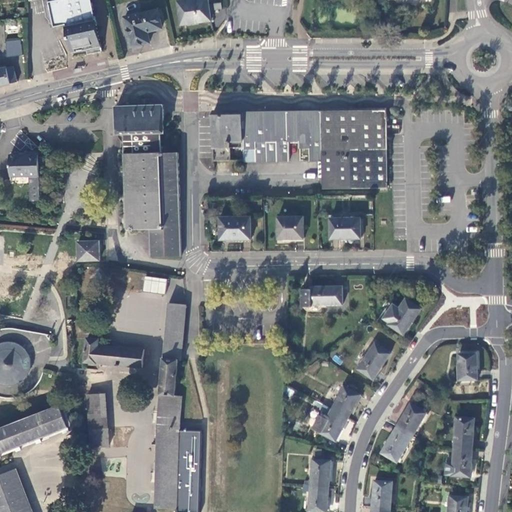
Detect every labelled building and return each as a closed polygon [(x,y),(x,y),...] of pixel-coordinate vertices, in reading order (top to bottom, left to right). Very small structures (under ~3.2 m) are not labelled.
[(92,53),(102,51),(101,46),(96,21),(90,0),(59,0),(49,2),(54,27),(65,25),(65,28),(71,53),(91,49),(92,53)] [(208,0),(183,0),(179,1),(182,24),(211,21),(208,0)] [(157,11),(125,17),(132,47),(149,43),(146,32),(161,28),(157,11)] [(8,56),(23,55),(23,44),(7,45),(8,56)] [(0,86),(17,82),(13,66),(0,69),(0,86)] [(128,131),(160,129),(164,129),(163,107),(163,105),(159,105),(154,105),(154,104),(152,102),(147,102),(147,99),(144,99),(141,99),(141,102),(136,102),(134,105),(134,106),(128,106),(116,107),(116,131),(128,131)] [(322,112),(322,161),(323,189),(388,187),(386,111),(322,112)] [(310,149),(310,161),(322,161),(322,112),(243,113),(244,147),(244,162),(290,162),(290,142),(300,142),(300,149),(310,149)] [(213,116),(214,161),(230,161),(230,147),(244,147),(243,113),(213,113),(213,116)] [(160,129),(128,131),(128,143),(125,143),(125,152),(127,230),(149,230),(150,258),(182,257),(181,229),(179,153),(162,153),(162,152),(161,152),(160,129)] [(31,176),(32,199),(40,199),(39,176),(39,171),(39,154),(25,155),(11,155),(11,176),(31,176)] [(304,217),(278,217),(279,240),(304,239),(304,217)] [(251,218),(221,218),(221,240),(251,240),(251,218)] [(361,219),(331,219),(332,239),(361,238),(361,219)] [(100,241),(79,242),(79,253),(80,261),(101,260),(100,241)] [(21,329),(33,331),(48,333),(59,275),(50,274),(22,268),(12,328),(21,329)] [(165,294),(166,278),(144,276),(143,292),(165,294)] [(311,290),(303,289),(303,308),(312,307),(312,305),(343,305),(343,287),(311,287),(311,290)] [(405,335),(422,310),(407,299),(400,308),(395,305),(385,319),(391,323),(390,324),(405,335)] [(169,304),(164,360),(178,361),(181,361),(182,356),(186,306),(169,304)] [(85,362),(143,368),(145,351),(100,346),(100,339),(88,338),(85,362)] [(23,381),(30,374),(33,364),(31,357),(30,352),(22,343),(9,341),(1,343),(0,343),(0,382),(9,385),(18,384),(23,381)] [(374,379),(392,354),(377,344),(360,369),(374,379)] [(477,352),(459,353),(460,379),(477,379),(477,352)] [(17,387),(2,387),(0,386),(0,397),(2,398),(8,399),(14,398),(20,397),(26,395),(29,393),(33,390),(36,387),(39,383),(41,379),(43,375),(44,370),(46,364),(46,357),(36,354),(33,373),(27,381),(17,387)] [(164,360),(161,394),(175,396),(178,361),(164,360)] [(333,410),(349,418),(361,395),(345,387),(333,410)] [(88,396),(91,448),(110,446),(106,394),(88,396)] [(161,394),(158,425),(156,509),(178,509),(181,419),(183,396),(175,396),(161,394)] [(411,403),(398,426),(413,435),(427,413),(411,403)] [(333,410),(323,405),(321,409),(330,414),(328,420),(321,417),(314,429),(337,441),(349,418),(333,410)] [(0,453),(68,427),(60,406),(0,429),(0,453)] [(455,447),(472,449),(475,418),(457,417),(455,447)] [(413,435),(398,426),(382,452),(398,461),(413,435)] [(470,476),(472,449),(455,447),(453,475),(470,476)] [(313,459),(311,486),(329,487),(331,461),(313,459)] [(34,511),(17,468),(0,474),(0,511),(34,511)] [(375,479),(373,506),(391,508),(393,480),(375,479)] [(327,511),(329,487),(311,486),(310,511),(316,511),(327,511)] [(449,511),(467,511),(469,496),(451,495),(449,511)]
